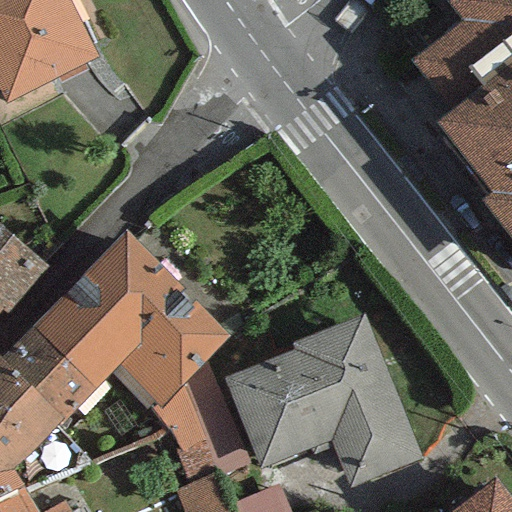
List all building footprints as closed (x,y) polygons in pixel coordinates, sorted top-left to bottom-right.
[(67,0),(0,0),(0,96),(7,110),(100,63),(67,0)] [(511,0),(458,0),(397,48),(469,140),(439,163),(511,256),(511,0)] [(0,229),(0,310),(2,312),(41,264),(0,229)] [(126,256),(0,382),(0,387),(56,443),(115,383),(157,425),(226,355),(126,256)] [(362,337),(291,364),(294,373),(226,400),(258,485),(323,460),(341,508),(416,479),(362,337)] [(0,505),(20,497),(56,443),(0,387),(0,505)] [(219,478),(178,494),(185,511),(233,511),(231,506),(219,478)] [(289,511),(280,487),(231,506),(233,511),(289,511)] [(27,511),(20,497),(0,505),(0,511),(27,511)]
